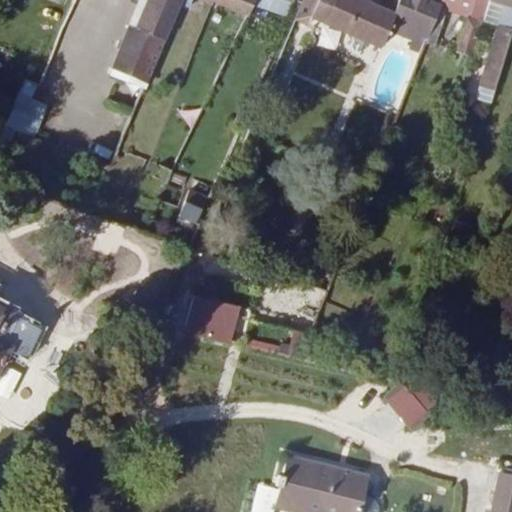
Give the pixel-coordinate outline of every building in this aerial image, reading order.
[(148,0),(137,28),(129,25),(113,69),(146,82),(180,2),(180,0),(148,0)] [(254,0),(214,0),(213,3),(247,16),(253,5),(254,0)] [(287,16),(293,0),(254,0),(253,5),(287,16)] [(360,0),(302,0),(295,20),(308,25),(312,16),(381,46),(389,29),(393,14),(360,0)] [(440,8),(440,7),(439,7),(421,0),(398,0),(393,14),(389,29),(425,43),(426,42),(439,10),(440,8)] [(457,52),(471,57),(489,0),(441,0),(439,7),(440,7),(440,8),(471,18),(471,20),(468,19),(457,52)] [(510,36),(511,30),(511,0),(490,0),(504,4),(496,31),(510,36)] [(446,12),(439,10),(426,42),(435,45),(446,12)] [(494,91),(510,36),(496,31),(479,86),(494,91)] [(41,83),(41,84),(25,78),(12,110),(3,128),(33,139),(54,92),(55,93),(57,88),(41,83)] [(197,224),(208,198),(190,190),(179,217),(197,224)] [(469,251),(476,227),(455,221),(448,244),(469,251)] [(244,235),(229,226),(222,238),(236,247),(244,235)] [(230,344),(239,309),(194,297),(185,333),(230,344)] [(25,357),(38,330),(7,315),(8,313),(0,308),(0,363),(3,358),(9,361),(13,360),(16,353),(25,357)] [(172,328),(161,324),(133,389),(143,393),(172,328)] [(139,351),(111,339),(99,369),(126,381),(139,351)] [(21,375),(6,367),(0,379),(0,396),(8,400),(21,375)] [(422,390),(406,387),(388,403),(407,426),(433,404),(434,399),(422,390)] [(368,476),(286,456),(281,476),(278,475),(275,486),(279,487),(274,507),(293,511),(377,511),(378,509),(376,504),(373,501),(363,497),(368,476)] [(511,511),(511,474),(500,472),(491,511),(511,511)]
